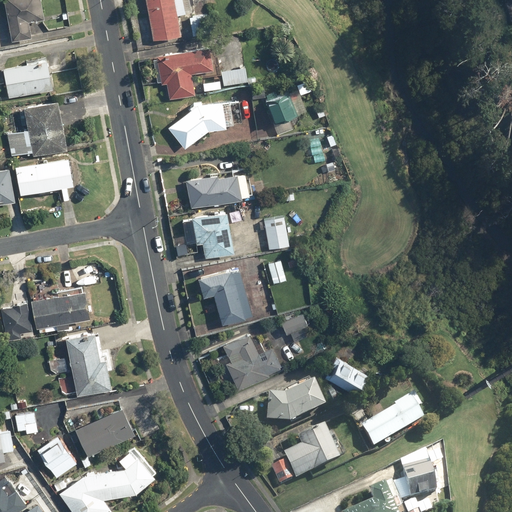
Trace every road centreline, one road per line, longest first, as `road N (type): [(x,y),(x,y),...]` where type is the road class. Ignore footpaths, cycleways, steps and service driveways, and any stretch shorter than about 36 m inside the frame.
road 1 (residential): [(141,221),(177,378),(229,476)]
road 2 (residential): [(100,0),(141,221)]
road 3 (residential): [(141,221),(0,247)]
